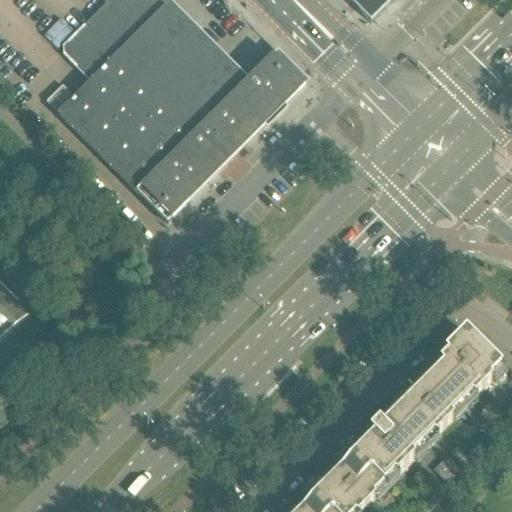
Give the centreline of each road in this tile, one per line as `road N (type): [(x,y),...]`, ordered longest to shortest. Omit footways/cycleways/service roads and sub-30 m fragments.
road 1 (secondary): [(413,133),(33,511)]
road 2 (secondary): [(105,511),(453,164)]
road 3 (residential): [(249,511),(440,316),(461,306),(511,339)]
road 4 (unclassified): [(358,78),(160,278)]
road 5 (secondary): [(511,35),(413,133)]
